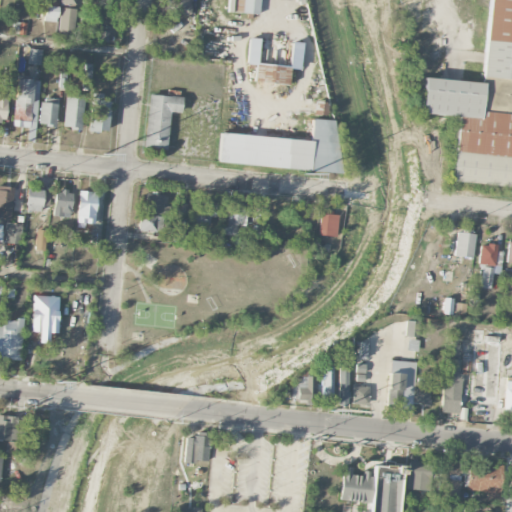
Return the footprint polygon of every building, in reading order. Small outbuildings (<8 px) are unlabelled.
[(168,0),(168,13),(189,14),(189,0),(168,0)] [(258,0),(257,14),(233,12),(234,0),(258,0)] [(419,113),(422,78),(481,84),(489,0),(511,0),(511,187),(449,181),(455,116),(419,113)] [(58,7),(45,6),(44,21),(56,22),(58,7)] [(74,9),(59,8),(58,38),(74,38),(74,9)] [(25,35),(27,24),(15,22),(13,33),(25,35)] [(288,69),(287,85),(253,82),(255,65),(246,64),(248,38),(258,38),(256,63),(288,66),(291,41),(301,42),(298,70),(288,69)] [(41,50),(28,49),(27,65),(40,65),(41,50)] [(12,86),(14,68),(4,67),(3,86),(12,86)] [(13,127),(29,128),(28,136),(36,136),(38,80),(15,79),(13,127)] [(82,95),(65,94),(64,128),(81,129),(82,95)] [(101,101),(101,94),(89,94),(89,131),(108,132),(109,101),(101,101)] [(170,112),(180,114),(182,98),(148,94),(143,148),(166,150),(170,112)] [(40,126),(56,126),(56,98),(40,98),(40,126)] [(311,115),(312,101),(326,102),(325,116),(311,115)] [(217,162),(220,132),(310,141),(311,119),(332,121),(339,174),(217,162)] [(0,223),(1,224),(1,220),(11,220),(12,186),(0,186),(0,223)] [(40,206),(49,206),(50,191),(26,190),(25,212),(40,212),(40,206)] [(53,217),(70,218),(71,192),(54,191),(53,217)] [(95,192),(78,191),(76,225),(94,226),(95,192)] [(162,194),(144,194),(144,214),(161,215),(162,194)] [(218,201),(203,200),(203,213),(193,212),(192,225),(209,226),(209,217),(218,217),(218,201)] [(245,203),(229,203),(228,227),(222,227),(221,236),(243,236),(245,203)] [(318,235),(335,237),(336,213),(319,212),(318,235)] [(161,217),(139,216),(139,232),(161,232),(161,217)] [(22,224),(6,223),(4,243),(20,244),(22,224)] [(453,255),(456,232),(460,232),(461,229),(471,230),(470,234),(474,234),(471,258),(453,255)] [(44,251),(46,231),(36,230),(34,250),(44,251)] [(480,245),(477,264),(478,264),(477,267),(483,268),(480,288),(489,289),(491,273),(499,274),(502,252),(495,251),(496,245),(487,243),(486,246),(480,245)] [(57,320),(58,296),(33,296),(32,319),(57,320)] [(454,314),(455,302),(466,303),(465,315),(454,314)] [(0,320),(0,358),(21,360),(23,322),(0,320)] [(405,320),(418,321),(417,337),(404,336),(405,320)] [(461,360),(443,359),(440,413),(458,414),(461,360)] [(414,362),(388,361),(387,407),(400,408),(400,413),(412,413),(414,362)] [(348,364),(338,363),(337,406),(347,406),(348,364)] [(322,401),(333,400),(331,364),(321,364),(322,401)] [(363,380),(363,364),(355,364),(355,380),(363,380)] [(314,401),(313,376),(290,377),(291,402),(314,401)] [(503,410),(511,411),(511,414),(511,381),(504,381),(503,410)] [(429,404),(429,383),(413,383),(413,404),(429,404)] [(368,387),(351,386),(351,404),(367,404),(368,387)] [(16,418),(0,415),(0,439),(13,441),(16,418)] [(185,438),(184,461),(208,462),(209,433),(193,432),(193,438),(185,438)] [(7,452),(18,453),(18,442),(7,442),(7,452)] [(433,464),(409,461),(406,489),(429,492),(433,464)] [(397,511),(401,466),(373,465),(370,511),(362,511),(361,511),(397,511)] [(465,491),(486,491),(486,499),(500,499),(501,465),(479,465),(479,469),(466,469),(465,491)] [(352,467),(341,467),(339,501),(367,502),(368,474),(351,474),(352,467)] [(457,480),(448,480),(448,476),(459,476),(459,470),(443,470),(443,495),(457,495),(457,480)]
